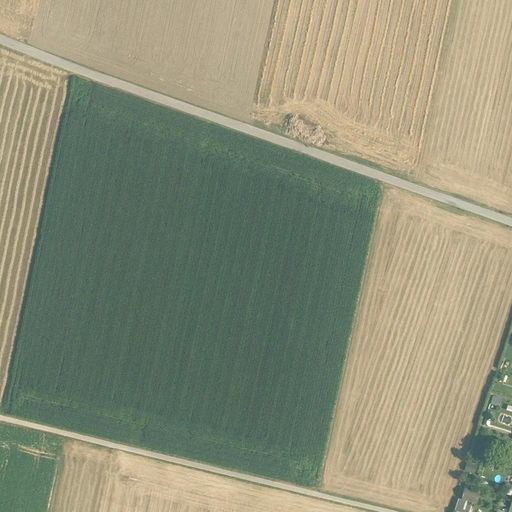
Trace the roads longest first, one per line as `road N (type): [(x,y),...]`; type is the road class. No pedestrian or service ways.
road 1 (unclassified): [(511,224),(0,40)]
road 2 (track): [(385,511),(0,419)]
